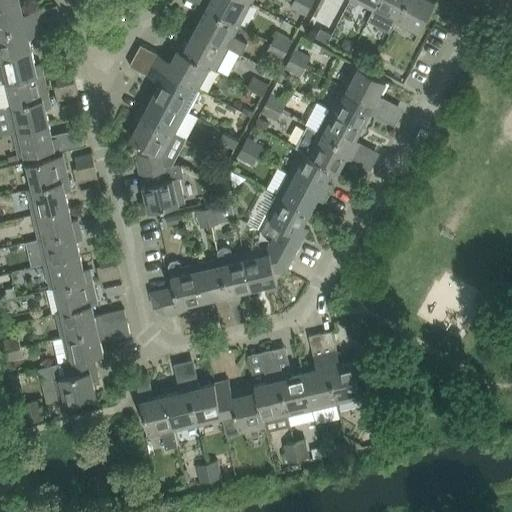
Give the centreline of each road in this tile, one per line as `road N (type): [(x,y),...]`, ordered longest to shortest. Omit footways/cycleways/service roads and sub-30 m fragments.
road 1 (residential): [(485,0),(307,320),(168,354),(150,345),(97,112)]
road 2 (residential): [(97,112),(160,0)]
